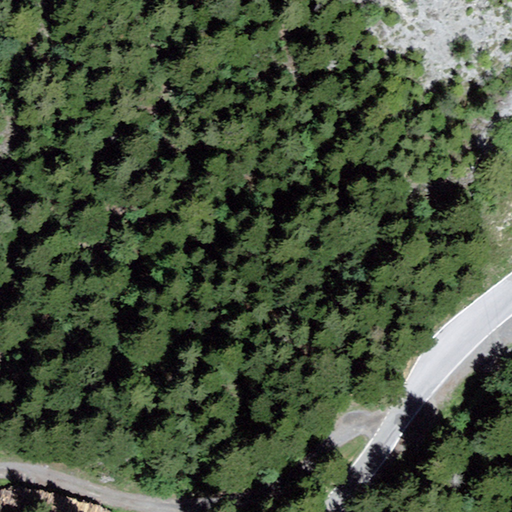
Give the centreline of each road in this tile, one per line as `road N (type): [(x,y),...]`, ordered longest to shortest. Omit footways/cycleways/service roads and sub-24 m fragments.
road 1 (track): [(0,474),(141,505),(211,507),(265,491),(350,429),(393,428)]
road 2 (unclassified): [(323,511),(453,347),(511,294)]
